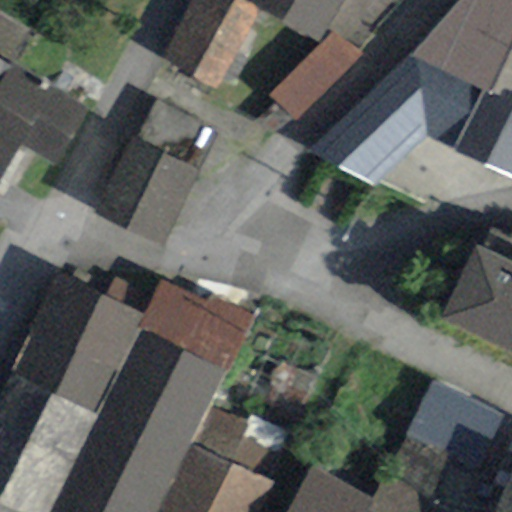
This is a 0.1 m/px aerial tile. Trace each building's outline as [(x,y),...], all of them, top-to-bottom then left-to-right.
[(192,0),(174,33),(225,62),(259,0),(192,0)] [(294,0),(324,16),(333,0),(294,0)] [(511,0),(484,0),(395,86),(426,104),(415,120),(476,154),(511,163),(511,0)] [(332,32),(272,87),(297,114),(357,59),(332,32)] [(75,99),(10,62),(0,78),(0,160),(17,131),(47,148),(75,99)] [(162,109),(145,152),(192,171),(209,128),(162,109)] [(145,152),(122,209),(186,235),(209,178),(192,171),(145,152)] [(511,257),(480,241),(446,309),(511,340),(511,257)] [(56,273),(0,390),(0,484),(40,503),(132,309),(56,273)] [(65,511),(148,511),(217,370),(137,332),(54,506),(65,511)] [(434,387),(377,499),(311,466),(286,511),(511,511),(511,469),(492,511),(420,511),(450,452),(477,462),(498,415),(434,387)] [(242,511),(262,473),(198,442),(163,511),(242,511)]
